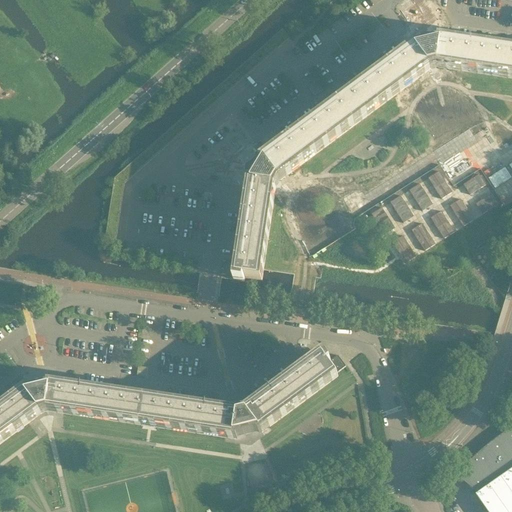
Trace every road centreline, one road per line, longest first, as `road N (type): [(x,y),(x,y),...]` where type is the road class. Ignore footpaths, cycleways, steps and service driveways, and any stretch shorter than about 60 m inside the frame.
road 1 (residential): [(204,318),(214,249),(131,238),(137,191),(284,61),(308,64),(394,0)]
road 2 (primary): [(0,219),(246,0)]
road 3 (residential): [(411,472),(367,349),(354,340),(204,318)]
road 4 (residential): [(204,318),(74,299),(0,350)]
road 5 (residential): [(411,472),(470,421),(511,328)]
